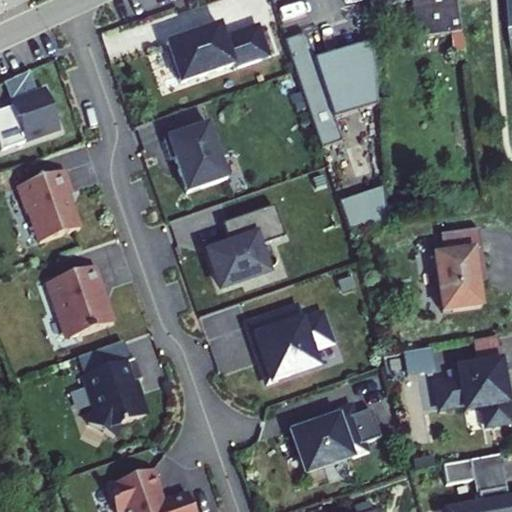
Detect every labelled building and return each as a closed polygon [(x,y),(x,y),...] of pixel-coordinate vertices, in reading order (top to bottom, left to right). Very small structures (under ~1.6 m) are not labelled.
[(373,0),(374,8),(412,0),(421,0),(428,41),(456,36),(457,44),(467,42),(459,0),(373,0)] [(222,20),(167,39),(174,61),(180,79),(236,61),(222,20)] [(286,41),(322,153),(343,146),(336,123),(379,109),(374,42),(316,61),(307,34),(286,41)] [(35,88),(25,63),(0,75),(10,98),(35,88)] [(60,124),(43,84),(35,88),(10,98),(11,103),(0,107),(0,140),(3,147),(60,124)] [(210,130),(207,120),(162,135),(169,155),(173,154),(177,167),(185,189),(225,175),(218,153),(221,152),(213,129),(210,130)] [(71,188),(62,167),(17,185),(28,211),(30,210),(42,239),(81,224),(76,211),(73,203),(70,201),(66,190),(71,188)] [(341,201),(351,230),(375,225),(389,226),(387,187),(341,201)] [(287,236),(276,205),(231,220),(238,242),(231,244),(210,251),(215,266),(222,286),(268,271),(260,245),(287,236)] [(231,220),(224,222),(231,244),(238,242),(231,220)] [(489,267),(482,225),(444,231),(447,251),(438,253),(448,309),(487,303),(481,269),(489,267)] [(105,284),(96,262),(47,282),(57,309),(62,307),(73,336),(116,319),(110,302),(106,294),(104,295),(101,286),(105,284)] [(491,277),(489,267),(481,269),(483,279),(491,277)] [(302,322),(297,308),(250,324),(256,342),(260,353),(264,351),(267,359),(262,361),(269,381),(317,364),(311,349),(332,342),(323,315),(302,322)] [(504,359),(499,334),(477,339),(482,363),(504,359)] [(431,349),(406,354),(410,374),(435,369),(431,349)] [(142,400),(135,381),(145,377),(137,354),(86,373),(98,406),(92,421),(117,432),(122,422),(147,413),(142,400)] [(509,385),(504,359),(462,367),(465,379),(440,384),(445,408),(470,404),(471,409),(488,406),(492,424),(511,420),(511,399),(509,400),(506,386),(509,385)] [(353,415),(350,408),(328,416),(329,421),(321,424),(319,419),(293,428),(298,444),(307,470),(365,451),(362,444),(381,437),(372,409),(353,415)] [(510,486),(503,454),(492,456),(493,461),(474,464),(477,479),(480,492),(482,492),(510,486)] [(474,464),(473,460),(446,465),(450,485),(477,479),(474,464)] [(154,471),(153,469),(108,485),(117,511),(124,511),(126,511),(196,511),(189,491),(167,499),(167,501),(165,502),(160,489),(163,488),(159,478),(157,470),(154,471)] [(511,511),(511,494),(511,495),(510,486),(482,492),(484,501),(447,508),(447,511),(511,511)] [(356,506),(358,511),(367,511),(373,510),(370,501),(356,506)]
